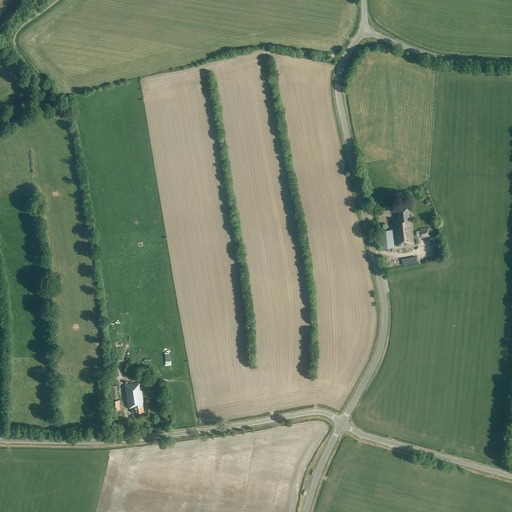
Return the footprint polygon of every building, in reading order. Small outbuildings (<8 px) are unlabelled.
[(398,220),(394,221),(397,246),(414,243),(411,218),(409,218),(408,206),(397,208),(398,220)] [(385,224),(379,225),(382,247),(391,246),(394,245),(392,229),(389,229),(386,230),(385,224)] [(430,236),(428,228),(419,229),(421,238),(430,236)] [(140,382),(124,385),(128,408),(132,408),(133,414),(145,412),(140,382)] [(116,385),(108,386),(110,398),(118,397),(116,385)] [(111,401),(112,410),(120,409),(118,400),(111,401)]
